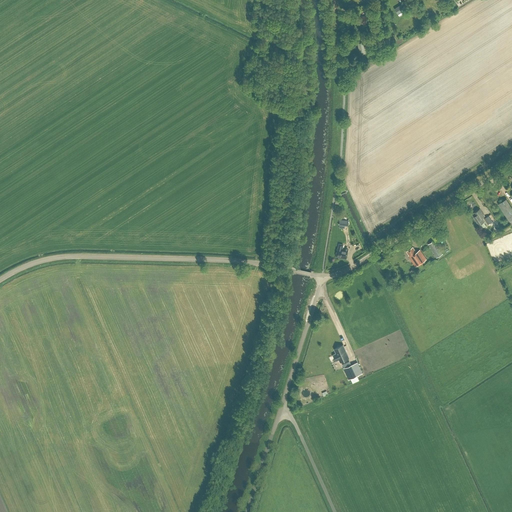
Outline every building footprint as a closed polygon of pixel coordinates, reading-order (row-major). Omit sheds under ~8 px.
[(403,11),(407,9),(404,3),(395,9),(397,13),(402,10),(403,11)] [(498,204),(511,225),(511,207),(507,199),(498,204)] [(479,225),(484,222),(482,218),(485,216),(480,208),(474,212),(476,215),(474,217),(479,225)] [(495,222),(491,215),(485,218),(489,225),(495,222)] [(436,258),(443,254),(434,241),(428,245),(436,258)] [(342,249),(342,245),(338,244),(337,249),(337,248),(335,256),(337,256),(337,257),(346,259),(347,250),(342,249)] [(415,252),(412,247),(406,251),(409,255),(408,256),(415,267),(426,260),(419,249),(415,252)] [(334,349),(336,353),(333,354),(335,360),(337,359),(338,360),(339,359),(340,362),(348,358),(342,345),(334,349)] [(358,363),(363,361),(361,355),(348,361),(350,365),(343,368),(348,379),(350,378),(352,383),(359,380),(357,375),(360,374),(355,363),(358,362),(358,363)]
